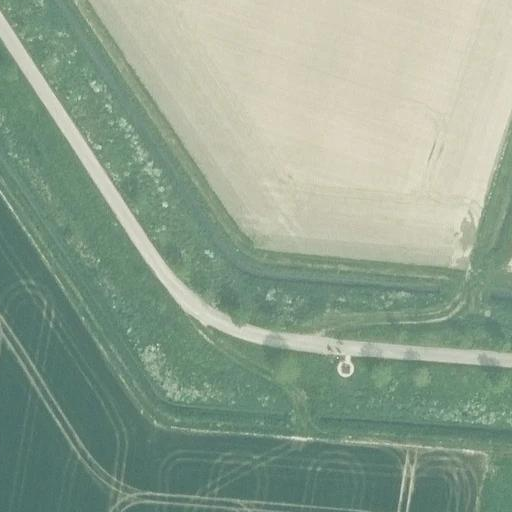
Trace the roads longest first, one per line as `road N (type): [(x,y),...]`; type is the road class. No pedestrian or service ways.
road 1 (unclassified): [(511,361),(268,339),(193,305),(0,23)]
road 2 (track): [(294,341),(338,324),(392,318),(511,320)]
